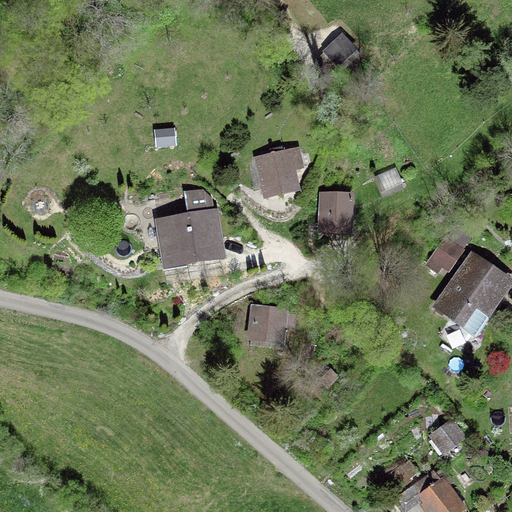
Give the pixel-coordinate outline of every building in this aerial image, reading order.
[(358,52),(343,36),(322,55),(337,71),(358,52)] [(169,135),(155,135),(155,146),(170,146),(169,135)] [(297,152),(258,160),(264,185),(293,179),(291,169),(301,166),(297,152)] [(185,264),(221,258),(214,215),(211,215),(208,200),(202,193),(188,196),(191,219),(159,224),(165,257),(183,254),(185,264)] [(323,198),(322,225),(348,226),(349,199),(323,198)] [(448,270),(461,251),(460,250),(470,237),(457,227),(445,237),(445,240),(427,265),(437,272),(442,265),(448,270)] [(472,257),(439,305),(455,316),(465,303),(487,319),(495,308),(490,305),(507,282),(472,257)] [(251,334),(281,338),(284,313),(254,309),(251,334)] [(450,424),(434,436),(446,451),(461,439),(450,424)] [(399,467),(385,478),(395,491),(409,480),(399,467)] [(405,511),(422,500),(430,511),(448,511),(457,505),(434,474),(397,501),(405,511)]
